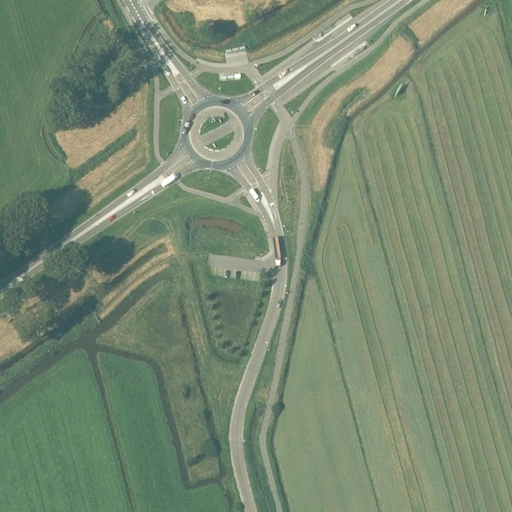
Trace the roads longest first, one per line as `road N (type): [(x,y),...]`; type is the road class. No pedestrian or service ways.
road 1 (tertiary): [(251,511),(235,446),(237,417),(281,269),(276,230),(237,159)]
road 2 (track): [(0,384),(145,271),(175,257)]
road 3 (primary): [(0,291),(130,200)]
